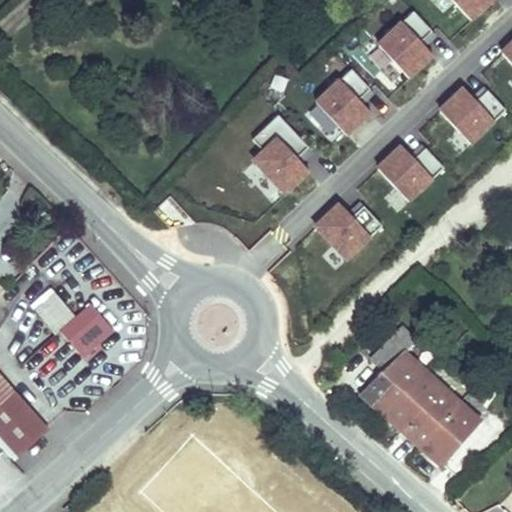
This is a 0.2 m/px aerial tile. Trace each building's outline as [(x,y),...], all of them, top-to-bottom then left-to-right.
[(450,0),(470,21),(492,0),(450,0)] [(432,33),(413,13),(378,46),(409,79),(433,57),(424,47),(420,43),(432,33)] [(432,33),(420,43),(424,47),(436,36),(432,33)] [(511,43),(501,54),(511,65),(511,43)] [(370,90),(352,70),(316,104),(347,137),(371,114),(358,101),(370,90)] [(472,98),(476,102),(487,91),(483,87),(472,98)] [(487,91),(476,102),(472,98),(463,89),(439,112),(470,144),(506,111),(487,91)] [(358,101),(362,105),(374,94),(370,90),(358,101)] [(252,141),(264,153),(254,162),(285,195),(309,172),(297,160),(308,148),(278,116),(252,141)] [(410,156),(414,160),(425,149),(421,145),(410,156)] [(425,149),(414,160),(401,147),(377,169),(408,202),(444,169),(425,149)] [(359,203),(348,214),(352,218),(363,207),(359,203)] [(382,227),(363,207),(352,218),(348,214),(339,205),(315,228),(346,260),(382,227)] [(75,319),(53,293),(50,289),(44,294),(47,298),(33,311),(55,336),(61,331),(83,357),(112,332),(90,306),(75,319)] [(33,311),(47,298),(44,294),(29,306),(33,311)] [(425,341),(440,326),(427,313),(392,346),(405,359),(425,341)] [(428,344),(444,330),(440,326),(425,341),(428,344)] [(401,401),(445,361),(428,344),(425,341),(405,359),(381,381),(401,401)] [(497,413),(445,361),(401,401),(419,417),(440,398),(477,433),(497,413)] [(0,378),(0,446),(13,460),(43,433),(47,430),(0,378)] [(477,433),(440,398),(419,417),(456,454),(477,433)] [(58,448),(43,433),(13,460),(27,475),(58,448)] [(202,472),(228,507),(248,489),(230,466),(202,472)]
